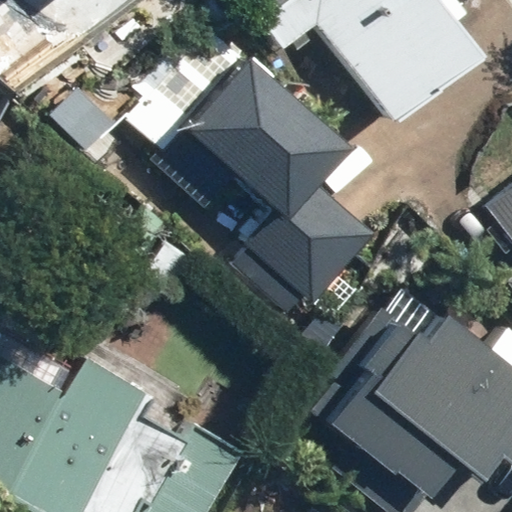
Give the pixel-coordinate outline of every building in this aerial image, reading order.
[(270,0),(239,24),(262,54),(296,30),(365,127),(444,62),(420,26),(440,12),(431,0),(415,0),(408,5),(404,0),(270,0)] [(228,244),(289,303),(352,234),(293,178),(313,152),(216,63),(222,54),(197,31),(132,98),(111,120),(150,157),(160,143),(251,222),(228,244)] [(511,171),(467,206),(508,265),(487,284),(511,317),(511,171)] [(478,484),(511,442),(511,394),(410,312),(389,339),(359,315),(314,370),(320,383),(302,405),(310,412),(298,427),(395,506),(420,475),(442,493),(460,470),(478,484)] [(0,511),(111,511),(113,510),(116,511),(186,511),(218,458),(171,427),(160,448),(114,420),(127,398),(63,359),(39,396),(0,372),(0,511)]
